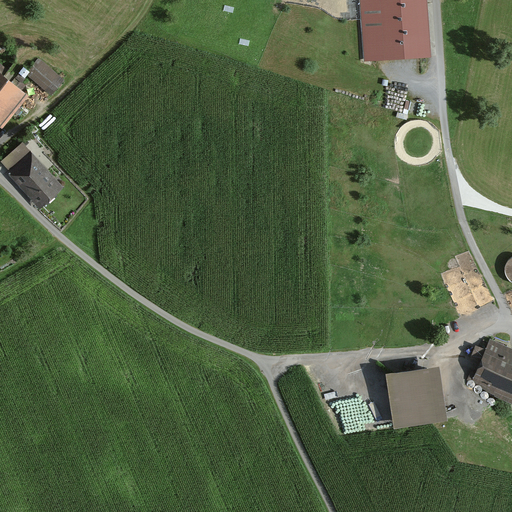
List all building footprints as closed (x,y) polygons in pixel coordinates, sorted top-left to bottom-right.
[(360,0),(366,61),(434,56),(429,0),(360,0)] [(64,79),(40,61),(28,76),(51,95),(64,79)] [(0,124),(25,93),(0,74),(0,124)] [(62,184),(33,154),(12,175),(41,205),(62,184)] [(511,348),(491,340),(472,384),(511,400),(511,348)] [(444,368),(393,376),(401,428),(452,421),(444,368)]
